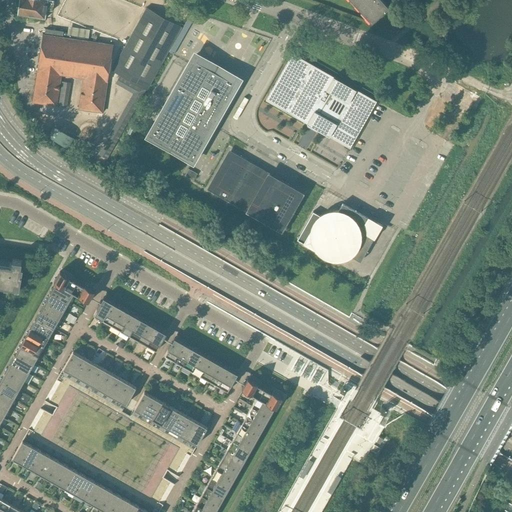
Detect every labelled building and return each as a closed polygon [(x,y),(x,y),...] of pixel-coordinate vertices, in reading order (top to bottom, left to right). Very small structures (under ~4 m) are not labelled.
[(53,1),(50,0),(19,0),(17,14),(45,19),(46,10),(52,11),(53,1)] [(351,0),(371,22),(388,6),(388,5),(385,8),(377,0),(351,0)] [(145,7),(110,69),(146,89),(181,26),(145,7)] [(112,45),(63,37),(64,31),(46,29),(45,35),(43,34),(44,32),(43,32),(37,71),(38,71),(33,102),(53,105),(56,105),(61,74),(84,78),(79,109),(102,112),(107,81),(113,43),(112,43),(112,45)] [(355,139),(376,101),(377,101),(292,53),(269,95),(267,97),(265,100),(308,124),(309,123),(345,144),(345,145),(350,148),(354,141),(355,139)] [(197,61),(196,62),(192,59),(149,135),(153,137),(153,138),(166,146),(167,143),(177,148),(175,151),(188,159),(189,158),(193,160),(236,85),(232,82),(232,81),(219,74),(218,76),(208,71),(210,69),(197,61)] [(100,155),(106,159),(145,90),(118,75),(115,81),(135,92),(100,155)] [(66,107),(70,82),(62,81),(58,106),(66,107)] [(53,125),(47,135),(68,148),(74,137),(53,125)] [(214,187),(211,192),(282,232),(304,192),(271,173),(269,176),(245,162),(247,160),(234,152),(231,157),(229,155),(212,186),(214,187)] [(342,203),(338,210),(320,215),(313,211),(297,239),(304,243),(304,244),(333,261),(351,256),(360,261),(374,238),(382,224),(368,216),(368,217),(342,203)] [(0,285),(19,289),(23,267),(21,267),(22,261),(13,260),(12,266),(0,263),(0,285)] [(70,278),(70,277),(60,271),(54,282),(56,283),(56,282),(66,288),(71,279),(70,278)] [(71,279),(66,288),(74,292),(73,293),(77,295),(82,285),(71,279)] [(69,301),(73,293),(74,292),(66,288),(56,282),(56,283),(51,291),(69,301)] [(95,291),(84,285),(84,286),(82,285),(77,295),(89,302),(95,291)] [(46,300),(64,310),(69,301),(51,291),(46,300)] [(103,297),(101,301),(93,315),(103,320),(113,302),(103,297)] [(41,309),(59,319),(64,310),(46,300),(41,309)] [(112,325),(122,307),(113,302),(103,320),(112,325)] [(122,307),(112,325),(121,330),(131,312),(122,307)] [(59,319),(41,309),(36,318),(54,328),(59,319)] [(131,312),(121,330),(129,335),(139,317),(131,312)] [(71,315),(68,321),(74,324),(77,318),(71,315)] [(139,317),(129,335),(138,340),(148,323),(139,317)] [(31,327),(49,337),(54,328),(36,318),(31,327)] [(148,323),(138,340),(147,345),(157,328),(148,323)] [(26,336),(43,346),(49,337),(31,327),(26,336)] [(156,350),(166,333),(157,328),(147,345),(156,350)] [(21,345),(38,355),(43,346),(26,336),(21,345)] [(175,337),(165,355),(174,360),(184,343),(175,337)] [(184,343),(174,360),(183,365),(193,348),(184,343)] [(16,354),(33,364),(38,355),(21,345),(16,354)] [(193,348),(183,365),(191,370),(201,353),(193,348)] [(63,368),(64,369),(72,374),(82,356),(73,351),(63,368)] [(201,353),(191,370),(200,375),(210,358),(201,353)] [(11,362),(28,372),(33,364),(16,354),(11,362)] [(82,356),(72,374),(81,379),(91,361),(82,356)] [(210,358),(200,375),(209,380),(219,363),(210,358)] [(91,361),(81,379),(90,384),(100,366),(91,361)] [(6,371),(23,381),(28,372),(11,362),(6,371)] [(219,363),(209,380),(218,386),(228,368),(219,363)] [(100,366),(90,384),(99,389),(109,371),(100,366)] [(228,391),(238,373),(228,368),(218,386),(228,391)] [(191,456),(196,446),(134,411),(133,410),(130,416),(126,414),(122,412),(125,406),(63,370),(62,370),(57,380),(45,400),(45,401),(56,407),(54,411),(52,415),(41,408),(40,409),(41,409),(29,429),(23,438),(24,439),(152,511),(158,511),(163,505),(174,485),(175,484),(174,484),(163,477),(165,474),(167,470),(179,477),(179,476),(190,456),(191,456)] [(1,380),(18,390),(23,381),(6,371),(1,380)] [(109,371),(99,389),(108,394),(118,376),(109,371)] [(118,376),(108,394),(117,399),(127,381),(118,376)] [(248,377),(244,383),(242,388),(253,395),(259,385),(257,384),(258,383),(248,377)] [(0,381),(0,391),(13,399),(18,390),(1,380),(0,381)] [(117,399),(126,404),(136,386),(127,381),(117,399)] [(259,385),(253,395),(257,397),(264,401),(270,392),(259,385)] [(0,403),(8,408),(13,399),(0,391),(0,403)] [(144,391),(134,409),(143,414),(153,396),(144,391)] [(282,397),(272,391),(271,392),(270,392),(264,401),(274,407),(276,408),(282,397)] [(153,396),(143,414),(152,419),(162,401),(153,396)] [(257,397),(252,405),(269,415),(274,407),(264,401),(257,397)] [(162,401),(152,419),(161,424),(171,406),(162,401)] [(0,415),(3,417),(8,408),(0,403),(0,415)] [(252,405),(247,414),(264,424),(269,415),(252,405)] [(171,406),(161,424),(170,429),(180,411),(171,406)] [(180,411),(170,429),(179,434),(189,416),(180,411)] [(264,424),(247,414),(242,423),(259,433),(264,424)] [(189,416),(179,434),(188,439),(198,422),(189,416)] [(188,439),(197,444),(207,427),(198,422),(188,439)] [(259,433),(242,423),(237,432),(254,442),(259,433)] [(237,432),(232,441),(249,451),(254,442),(237,432)] [(32,445),(22,440),(12,458),(22,463),(32,445)] [(232,441),(227,450),(244,460),(249,451),(232,441)] [(31,468),(41,450),(32,445),(22,463),(31,468)] [(380,449),(374,445),(371,451),(377,454),(380,449)] [(40,473),(50,455),(41,450),(31,468),(40,473)] [(244,460),(227,450),(222,459),(239,469),(244,460)] [(48,478),(58,461),(50,455),(40,473),(48,478)] [(239,469),(222,459),(217,468),(234,478),(239,469)] [(303,480),(312,463),(307,460),(298,477),(303,480)] [(57,483),(67,466),(58,461),(48,478),(57,483)] [(66,488),(76,471),(67,466),(57,483),(66,488)] [(234,478),(217,468),(211,476),(229,486),(234,478)] [(75,493),(85,476),(76,471),(66,488),(75,493)] [(84,498),(94,481),(85,476),(75,493),(84,498)] [(229,486),(211,476),(206,485),(224,495),(229,486)] [(341,479),(337,476),(327,493),(332,496),(341,479)] [(94,481),(84,498),(93,503),(103,486),(94,481)] [(206,485),(201,494),(219,504),(224,495),(206,485)] [(103,486),(93,503),(102,508),(112,491),(103,486)] [(112,491),(102,508),(108,511),(111,511),(121,496),(112,491)] [(201,494),(196,503),(212,511),(214,511),(219,504),(201,494)] [(121,496),(111,511),(123,511),(129,501),(121,496)] [(1,499),(0,500),(0,511),(5,511),(10,504),(1,499)] [(129,501),(123,511),(134,511),(138,506),(129,501)] [(212,511),(196,503),(191,511),(212,511)]
